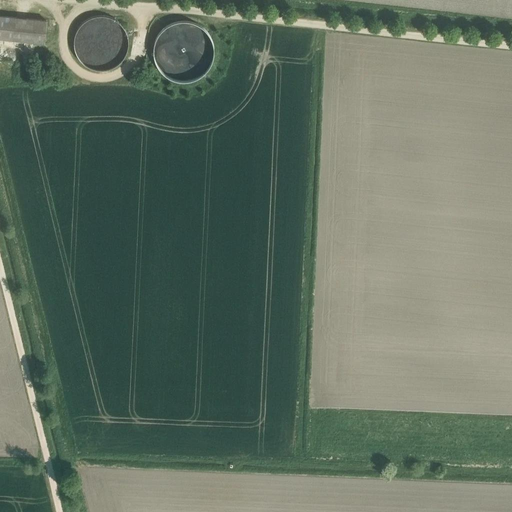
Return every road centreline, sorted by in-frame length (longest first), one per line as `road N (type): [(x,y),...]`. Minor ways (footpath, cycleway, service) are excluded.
road 1 (track): [(511,43),(108,0)]
road 2 (track): [(0,287),(55,511)]
